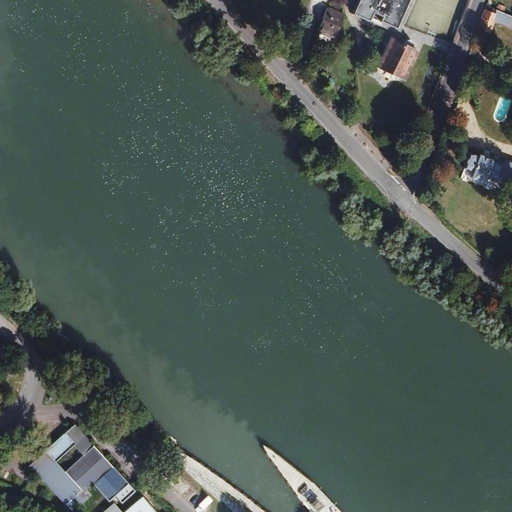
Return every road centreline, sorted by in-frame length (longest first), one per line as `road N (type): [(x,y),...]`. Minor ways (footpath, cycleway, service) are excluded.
road 1 (residential): [(404,199),(218,0)]
road 2 (residential): [(481,0),(404,199)]
road 3 (residential): [(80,411),(184,511)]
road 4 (residential): [(511,291),(404,199)]
